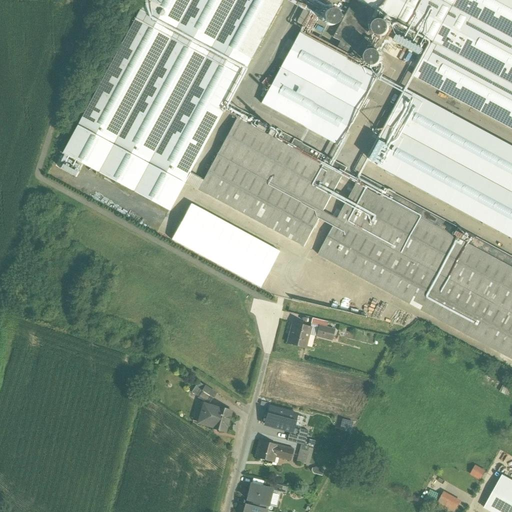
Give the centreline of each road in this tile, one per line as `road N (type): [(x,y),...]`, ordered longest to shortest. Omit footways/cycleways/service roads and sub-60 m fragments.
road 1 (unknown): [(277,310),(390,325),(433,318),(511,362)]
road 2 (residential): [(227,511),(277,310)]
